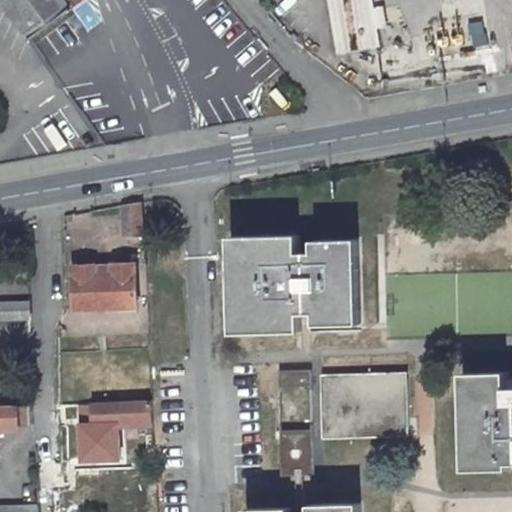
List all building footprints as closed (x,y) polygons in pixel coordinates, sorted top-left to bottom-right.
[(0,0),(27,34),(68,2),(66,0),(0,0)] [(375,47),(367,0),(324,0),(332,54),(375,47)] [(129,236),(143,236),(141,202),(121,205),(123,236),(129,236)] [(311,312),(311,324),(356,324),(355,236),(310,235),(310,250),(295,251),(295,235),(227,234),(226,331),(296,331),(296,312),(311,312)] [(134,262),(144,262),(143,236),(129,236),(130,262),(134,262)] [(134,262),(130,262),(74,265),(75,307),(136,305),(134,262)] [(28,297),(0,299),(0,317),(28,317),(28,297)] [(306,368),(272,368),(272,385),(306,385),(306,368)] [(403,370),(316,371),(316,436),(403,434),(403,370)] [(504,370),(458,371),(460,468),(505,467),(505,461),(511,460),(511,379),(504,379),(504,370)] [(151,400),(91,402),(92,424),(152,421),(151,400)] [(17,427),(16,405),(0,405),(0,431),(11,431),(11,426),(17,427)] [(306,426),(273,427),(274,473),(307,473),(306,426)] [(131,460),(154,460),(153,448),(131,449),(131,460)] [(285,511),(285,506),(240,507),(240,511),(354,511),(355,501),(306,502),(306,511),(285,511)]
